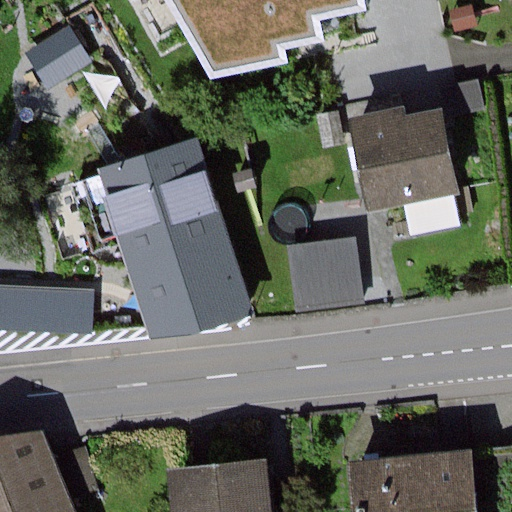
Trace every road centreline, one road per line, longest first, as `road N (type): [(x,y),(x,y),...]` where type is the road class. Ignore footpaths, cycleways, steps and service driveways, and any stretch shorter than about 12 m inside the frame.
road 1 (tertiary): [(0,399),(511,344)]
road 2 (unknown): [(511,80),(471,74),(437,0)]
